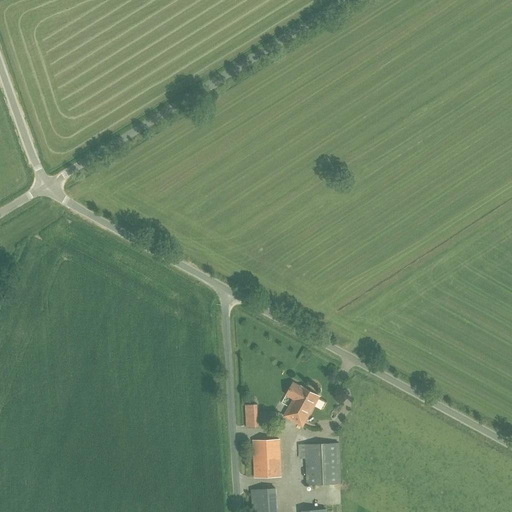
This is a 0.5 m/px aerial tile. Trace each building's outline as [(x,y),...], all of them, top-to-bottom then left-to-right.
[(294,399),(285,416),(289,418),(303,426),(320,396),(306,388),(301,386),(301,387),(294,382),(286,395),(294,399)] [(246,405),(246,413),(255,413),(256,413),(256,404),(246,405)] [(281,477),(279,439),(254,440),(255,477),(281,477)] [(339,443),(306,444),(308,485),(341,483),(339,443)] [(253,511),(277,511),(276,488),(252,489),(253,511)]
